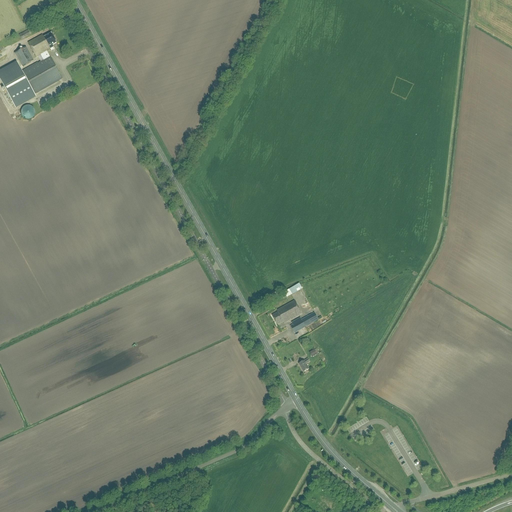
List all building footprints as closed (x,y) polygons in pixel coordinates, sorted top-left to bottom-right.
[(30,35),(28,31),(19,35),(21,40),(30,35)] [(17,63),(0,71),(0,79),(16,107),(35,96),(34,95),(62,79),(47,52),(50,50),(50,49),(54,47),(53,46),(57,43),(51,33),(44,38),(42,35),(28,43),(36,57),(40,55),(43,60),(22,72),(17,63)] [(33,61),(26,48),(15,54),(23,67),(33,61)] [(35,114),(35,113),(35,112),(35,111),(35,110),(34,109),(34,108),(33,108),(32,107),(31,107),(31,106),(30,106),(29,106),(28,106),(27,106),(26,106),(25,107),(24,107),(24,108),(23,108),(23,109),(22,109),(22,110),(22,111),(21,112),(21,113),(21,114),(22,115),(22,116),(22,117),(23,117),(23,118),(24,118),(24,119),(25,119),(26,120),(27,120),(28,120),(29,120),(30,120),(31,120),(31,119),(32,119),(33,118),(34,118),(34,117),(35,116),(35,115),(35,114)] [(302,289),(299,284),(283,293),(287,298),(302,289)] [(302,314),(294,301),(276,311),(277,313),(272,316),(277,325),(283,322),(284,324),(302,314)] [(318,320),(315,313),(301,320),(302,321),(291,327),(294,333),(305,327),(318,320)] [(310,362),(308,359),(305,361),(299,364),(303,372),(309,369),(306,364),(310,362)]
